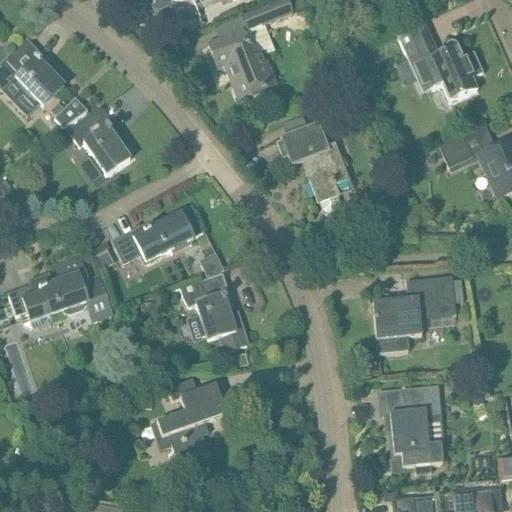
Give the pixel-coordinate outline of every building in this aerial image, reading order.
[(151,0),(156,13),(186,0),(191,0),(192,3),(199,0),(151,0)] [(246,33),(242,35),(207,49),(217,72),(225,68),(238,103),(277,87),(265,57),(275,54),(265,28),(294,17),(287,0),(284,0),(240,19),(246,33)] [(395,34),(407,61),(423,97),(441,89),(449,107),(476,94),(471,82),(483,77),(473,56),(461,61),(455,47),(451,45),(447,47),(445,51),(447,54),(430,62),(425,52),(430,50),(432,44),(422,22),(395,34)] [(0,67),(0,93),(27,121),(40,108),(42,110),(63,90),(40,65),(34,60),(33,62),(28,58),(33,53),(25,44),(0,67)] [(342,70),(332,74),(337,87),(347,84),(342,70)] [(54,121),(64,131),(88,114),(75,101),(64,112),(56,120),(54,121)] [(58,106),(50,114),(56,120),(64,112),(58,106)] [(129,163),(110,135),(111,134),(106,129),(104,131),(99,126),(106,122),(99,111),(67,133),(79,151),(83,148),(106,180),(129,163)] [(337,200),(339,199),(335,188),(348,183),(334,147),(327,149),(318,126),(279,141),(290,169),(301,165),(317,207),(319,207),(322,213),(326,216),(331,217),(335,215),(338,212),(339,207),(337,200)] [(438,151),(450,177),(473,167),(461,140),(438,151)] [(511,143),(495,151),(478,159),(498,203),(511,196),(511,143)] [(146,222),(158,216),(152,202),(140,208),(146,222)] [(113,245),(122,263),(123,266),(141,257),(146,267),(192,243),(179,218),(149,233),(148,232),(142,236),(143,238),(138,242),(134,235),(113,245)] [(114,267),(106,252),(93,258),(96,263),(100,273),(114,267)] [(84,316),(88,310),(93,324),(112,317),(102,289),(90,293),(79,261),(55,270),(58,278),(41,283),(39,282),(30,285),(30,290),(8,298),(15,320),(19,318),(23,328),(32,333),(52,326),(53,318),(62,315),(64,319),(70,320),(84,316)] [(221,278),(179,291),(183,299),(188,311),(195,309),(207,347),(219,343),(222,356),(247,349),(237,316),(229,318),(224,304),(225,304),(222,297),(220,298),(217,293),(224,290),(221,278)] [(452,281),(412,285),(405,286),(407,304),(372,307),(377,359),(408,356),(406,341),(421,340),(419,323),(456,319),(453,294),(461,294),(460,283),(452,283),(452,281)] [(245,358),(231,362),(234,372),(248,368),(245,358)] [(177,468),(189,463),(208,456),(198,429),(226,419),(215,389),(196,396),(191,383),(167,392),(171,406),(179,403),(184,416),(156,426),(160,437),(165,435),(177,468)] [(436,390),(416,392),(396,394),(396,395),(399,395),(401,417),(389,418),(393,460),(401,459),(402,472),(442,468),(440,450),(442,449),(439,418),(436,390)] [(511,459),(496,461),(498,482),(511,480),(511,459)] [(488,461),(471,462),(472,473),(489,471),(488,461)] [(30,474),(20,484),(37,501),(47,491),(30,474)] [(491,511),(490,495),(434,500),(414,502),(414,511),(491,511)]
